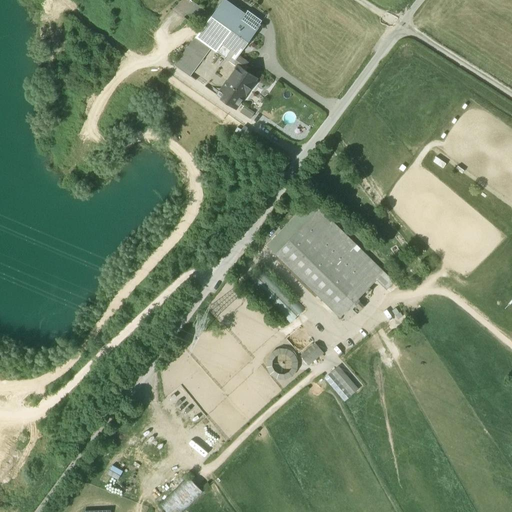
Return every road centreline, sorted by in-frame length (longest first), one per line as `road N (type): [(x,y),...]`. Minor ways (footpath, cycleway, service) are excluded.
road 1 (track): [(405,22),(78,464)]
road 2 (track): [(217,278),(191,272),(110,346)]
road 3 (track): [(511,90),(405,22)]
